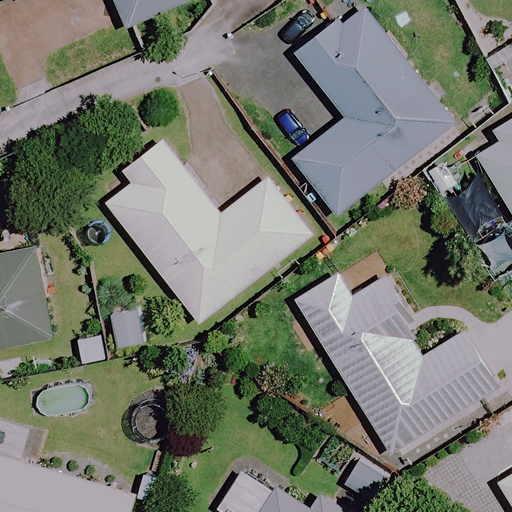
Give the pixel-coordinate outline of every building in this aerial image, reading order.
[(41,0),(89,0),(105,35),(176,3),(174,0),(0,0),(0,8),(4,17),(41,0)] [(324,126),(274,171),(317,225),(429,134),(343,20),(280,70),(324,126)] [(511,120),(476,142),(511,201),(511,120)] [(89,211),(180,329),(295,241),(249,182),(201,219),(144,144),(103,175),(116,191),(89,211)] [(0,259),(0,348),(59,336),(40,251),(0,259)] [(509,388),(473,328),(430,354),(415,329),(422,325),(399,287),(367,306),(348,273),(300,301),(392,457),(509,388)] [(0,511),(113,511),(117,500),(0,464),(0,511)] [(315,509),(248,473),(227,511),(352,511),(322,496),(315,509)] [(511,473),(495,484),(511,509),(511,473)]
